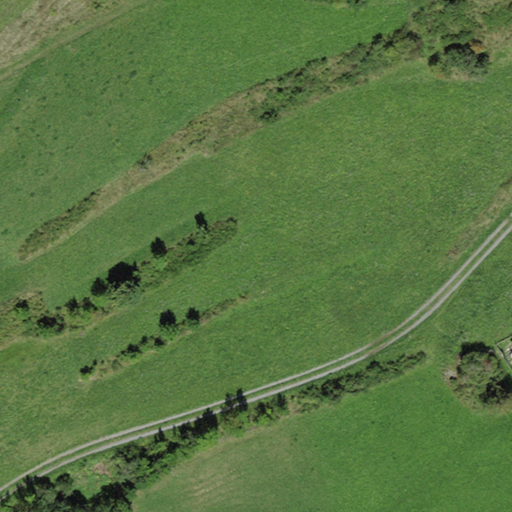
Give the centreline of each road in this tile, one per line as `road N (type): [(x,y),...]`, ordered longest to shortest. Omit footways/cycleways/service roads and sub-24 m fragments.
road 1 (track): [(511,194),(422,290),(357,342),(149,419),(48,445),(0,477)]
road 2 (track): [(236,0),(0,74)]
road 3 (track): [(511,25),(507,18),(348,0)]
